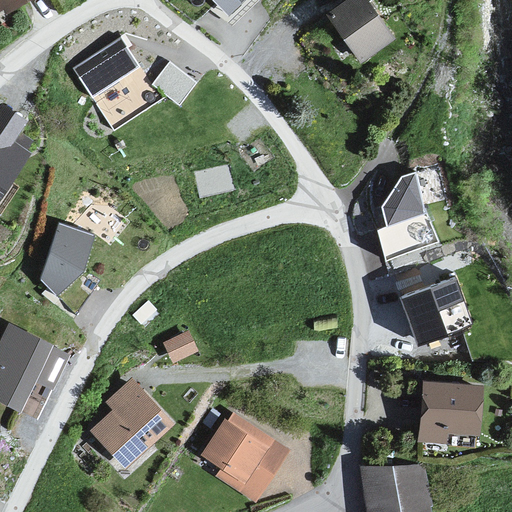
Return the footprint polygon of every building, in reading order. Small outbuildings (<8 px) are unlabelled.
[(0,0),(0,10),(16,0),(0,0)] [(390,31),(368,0),(330,0),(321,7),(355,56),(390,31)] [(71,65),(113,128),(166,96),(181,106),(196,79),(167,55),(150,78),(118,30),(71,65)] [(0,100),(0,99),(0,195),(29,146),(16,138),(29,116),(0,100)] [(426,126),(366,197),(397,223),(457,152),(426,126)] [(37,271),(56,292),(83,267),(94,232),(58,220),(47,246),(37,271)] [(452,241),(397,246),(405,336),(460,331),(452,241)] [(0,327),(0,397),(35,413),(68,345),(5,317),(0,327)] [(196,347),(186,326),(163,338),(176,363),(196,347)] [(171,418),(131,373),(102,395),(112,408),(92,427),(127,466),(171,418)] [(478,379),(418,374),(412,439),(437,441),(438,429),(473,432),(478,379)] [(285,444),(230,405),(203,446),(219,461),(214,471),(252,497),(285,444)] [(430,511),(424,457),(364,464),(369,511),(430,511)]
